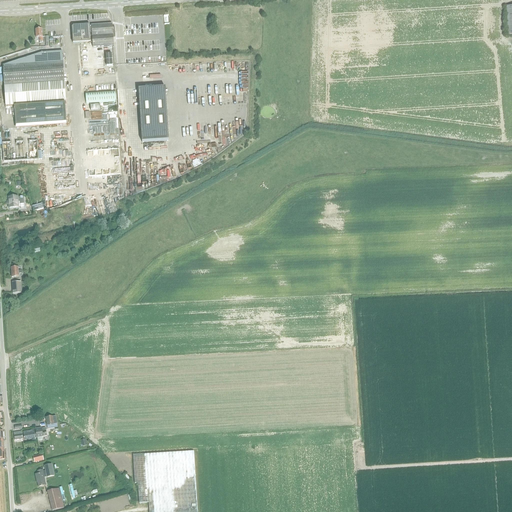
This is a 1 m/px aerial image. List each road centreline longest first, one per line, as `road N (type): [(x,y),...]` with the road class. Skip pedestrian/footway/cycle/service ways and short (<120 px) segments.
road 1 (unclassified): [(12,511),(0,313)]
road 2 (secondary): [(0,11),(173,0)]
